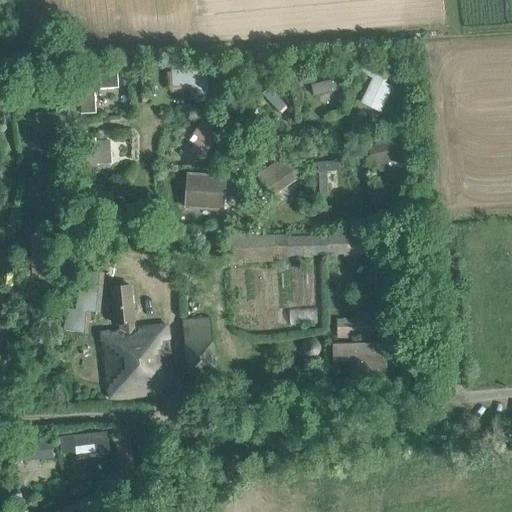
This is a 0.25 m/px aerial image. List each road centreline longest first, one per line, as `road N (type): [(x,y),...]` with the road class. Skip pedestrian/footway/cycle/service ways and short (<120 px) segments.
road 1 (track): [(21,0),(30,25),(55,50),(255,49),(511,26)]
road 2 (unclassified): [(511,392),(158,421)]
road 3 (track): [(158,421),(0,420)]
